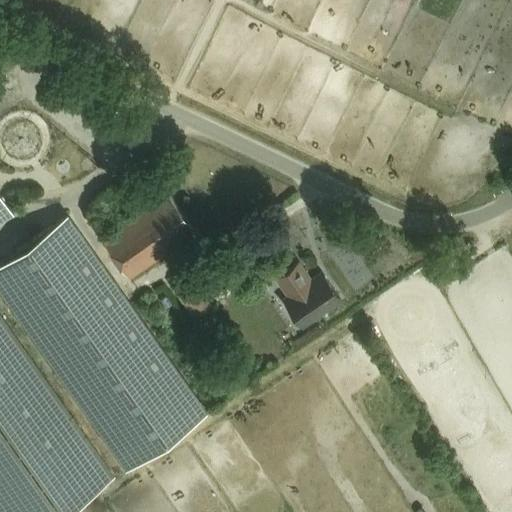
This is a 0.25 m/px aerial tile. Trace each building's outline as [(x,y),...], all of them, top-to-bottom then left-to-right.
[(164,195),(162,192),(96,238),(126,282),(187,237),(184,234),(199,223),(174,188),(164,195)] [(0,217),(9,212),(0,199),(0,217)] [(194,417),(56,221),(0,260),(0,296),(121,468),(194,417)] [(340,299),(321,272),(309,280),(297,262),(276,277),(288,294),(282,298),(301,325),(340,299)] [(182,302),(193,318),(210,305),(199,289),(182,302)] [(58,511),(108,477),(0,324),(0,511),(58,511)] [(228,377),(242,384),(249,370),(234,363),(228,377)]
